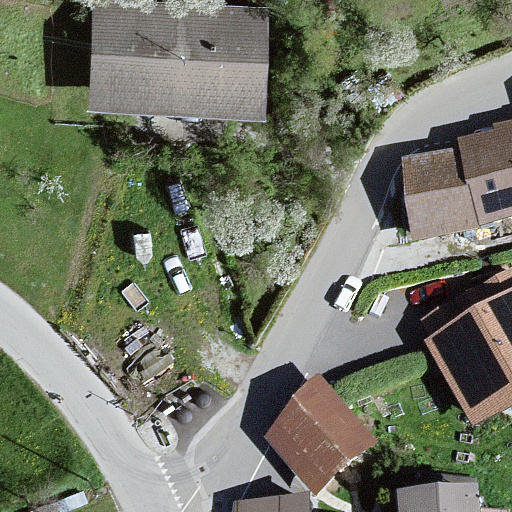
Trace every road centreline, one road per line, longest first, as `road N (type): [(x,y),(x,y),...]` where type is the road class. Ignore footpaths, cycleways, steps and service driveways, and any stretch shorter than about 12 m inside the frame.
road 1 (residential): [(177,511),(269,382),(396,147),(422,120),(472,92),(511,82)]
road 2 (unclassified): [(151,511),(63,371),(0,313)]
